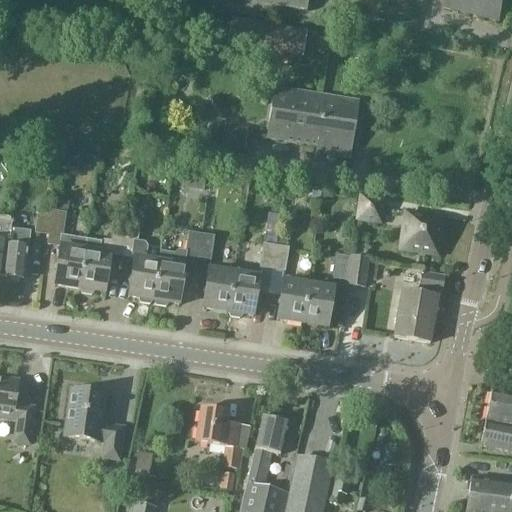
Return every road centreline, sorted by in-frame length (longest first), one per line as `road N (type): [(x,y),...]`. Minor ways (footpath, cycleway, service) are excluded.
road 1 (secondary): [(428,417),(380,382),(0,328)]
road 2 (tertiary): [(428,417),(461,376),(511,169)]
